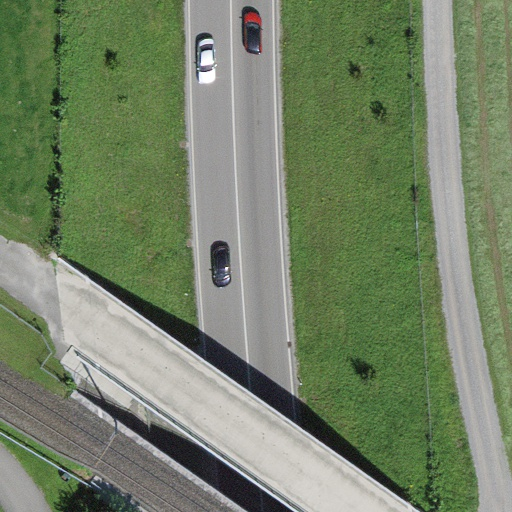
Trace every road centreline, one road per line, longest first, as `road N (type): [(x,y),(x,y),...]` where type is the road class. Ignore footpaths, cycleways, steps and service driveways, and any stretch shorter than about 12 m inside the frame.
road 1 (primary): [(236,0),(238,218),(264,511)]
road 2 (residential): [(0,261),(363,511)]
